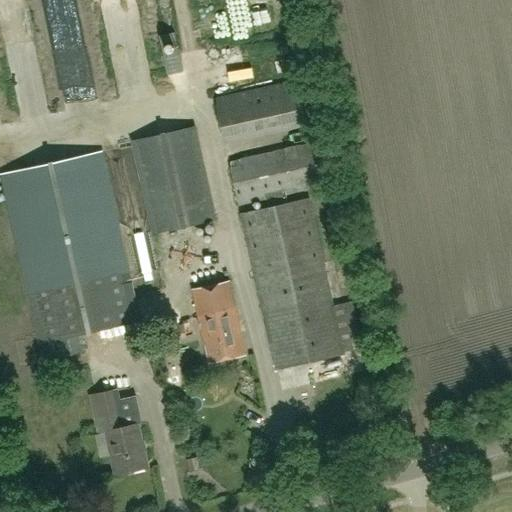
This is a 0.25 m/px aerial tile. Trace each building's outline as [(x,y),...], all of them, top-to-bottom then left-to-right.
[(240,19),(227,20),(228,28),(259,25),(257,7),(238,9),(240,19)] [(243,43),(221,51),(226,63),(248,56),(243,43)] [(40,53),(16,54),(18,78),(42,76),(40,53)] [(271,57),(271,76),(288,76),(288,56),(271,57)] [(215,98),(225,145),(309,126),(299,79),(215,98)] [(152,235),(217,221),(196,126),(129,141),(152,235)] [(314,142),(229,161),(241,207),(324,188),(316,147),(314,142)] [(85,351),(81,333),(103,328),(139,320),(129,274),(101,152),(2,174),(29,293),(40,342),(44,360),(85,351)] [(345,354),(343,346),(334,305),(310,199),(239,214),(275,370),(345,354)] [(153,281),(175,278),(170,243),(149,246),(153,281)] [(152,282),(143,247),(132,250),(141,285),(152,282)] [(192,289),(196,307),(209,363),(246,355),(229,281),(192,289)] [(91,396),(96,419),(99,433),(107,431),(116,474),(147,467),(138,424),(122,427),(114,391),(91,396)] [(387,399),(389,412),(406,409),(404,396),(387,399)]
